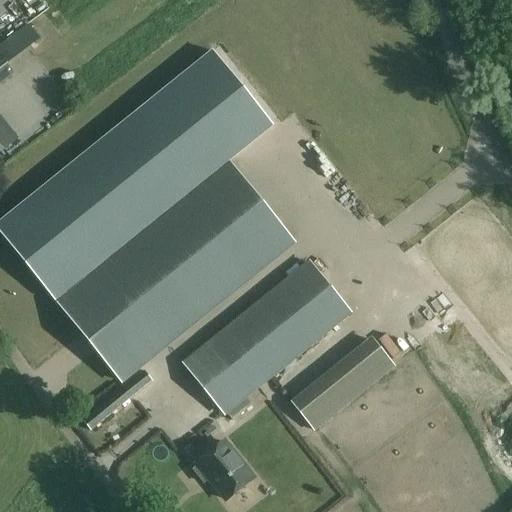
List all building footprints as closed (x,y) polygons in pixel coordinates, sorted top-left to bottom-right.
[(55,59),(69,49),(64,41),(49,51),(55,59)] [(0,219),(0,237),(54,303),(120,387),(296,245),(230,160),(270,128),(210,51),(0,219)] [(0,79),(11,72),(0,57),(0,79)] [(52,99),(60,92),(43,72),(34,79),(52,99)] [(352,315),(309,262),(180,366),(223,419),(352,315)] [(395,369),(371,339),(291,404),(314,434),(395,369)] [(267,398),(229,424),(240,441),(278,415),(267,398)] [(203,486),(207,483),(224,505),(255,480),(224,441),(193,466),(195,468),(192,471),(203,486)]
